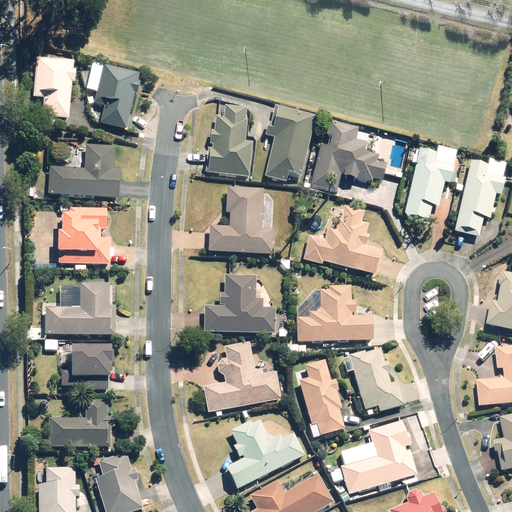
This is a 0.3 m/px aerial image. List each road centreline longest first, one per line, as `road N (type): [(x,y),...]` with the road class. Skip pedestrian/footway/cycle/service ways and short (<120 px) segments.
road 1 (residential): [(194,511),(161,416),(158,252),(171,103)]
road 2 (residential): [(427,361),(415,331),(417,272),(446,266),(460,281),(443,351)]
road 3 (residential): [(482,511),(427,361)]
